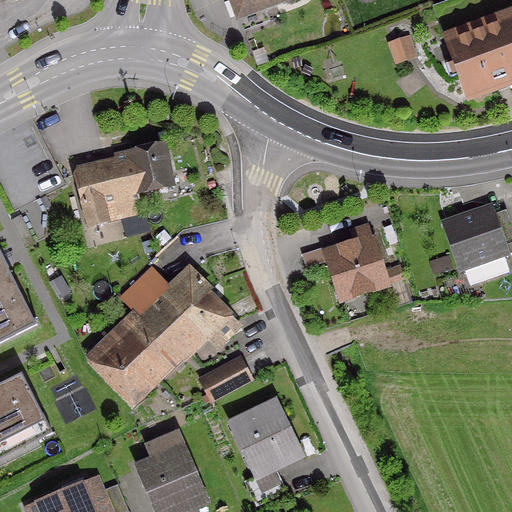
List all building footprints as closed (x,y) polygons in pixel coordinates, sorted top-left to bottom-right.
[(283,0),(230,0),(237,18),(238,17),(284,1),(283,0)] [(454,62),(459,74),(456,75),(465,100),(496,88),(495,85),(506,81),(507,84),(511,82),(511,12),(468,29),(442,38),(451,63),(454,62)] [(73,176),(76,188),(87,227),(111,220),(113,228),(128,224),(126,216),(134,214),(129,195),(171,187),(170,182),(164,145),(125,154),(127,161),(73,176)] [(500,247),(511,242),(511,234),(504,212),(489,217),(485,204),(483,204),(485,209),(472,213),(471,211),(469,211),(470,214),(461,217),(460,215),(458,215),(459,218),(446,222),(444,218),(443,218),(463,274),(464,274),(462,268),(501,254),(503,260),(504,260),(500,247)] [(325,257),(329,267),(339,300),(384,285),(366,227),(352,231),(349,232),(354,247),(325,257)] [(0,249),(0,343),(37,324),(0,249)] [(209,291),(188,271),(168,290),(149,271),(121,298),(139,318),(140,316),(156,332),(161,327),(168,321),(172,325),(204,295),(209,291)] [(393,273),(382,277),(385,285),(395,281),(393,273)] [(182,349),(203,328),(219,345),(236,328),(233,324),(204,295),(172,325),(168,321),(161,327),(182,349)] [(139,318),(119,337),(137,356),(136,357),(154,375),(182,349),(161,327),(156,332),(140,316),(139,318)] [(137,356),(119,337),(89,366),(131,409),(133,407),(127,401),(152,378),(154,375),(136,357),(137,356)] [(240,359),(194,384),(204,404),(251,379),(240,359)] [(20,374),(0,384),(0,459),(51,434),(20,374)] [(299,456),(300,456),(275,403),(229,425),(254,477),(256,476),(255,474),(268,468),(298,454),(299,456)] [(136,469),(155,511),(167,511),(188,503),(202,497),(203,501),(205,501),(176,433),(145,447),(151,460),(136,467),(136,469)] [(26,508),(27,511),(89,511),(85,502),(89,494),(84,484),(41,502),(26,508)] [(127,511),(116,485),(102,491),(111,511),(127,511)]
